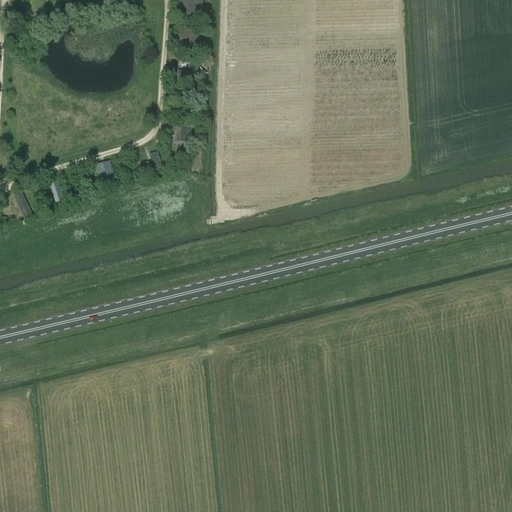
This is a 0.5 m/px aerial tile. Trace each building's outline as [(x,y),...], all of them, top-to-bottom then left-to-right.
[(203,1),(180,1),(179,16),(202,17),(203,1)] [(178,32),(178,41),(189,40),(189,48),(197,47),(196,31),(178,32)] [(190,59),(188,73),(178,71),(176,81),(196,83),(200,61),(190,59)] [(171,92),(171,100),(190,102),(191,93),(171,92)] [(173,124),(172,133),(176,133),(176,143),(191,144),(192,125),(173,124)] [(140,168),(142,175),(162,169),(158,155),(150,157),(152,164),(140,168)] [(110,163),(95,166),(101,189),(116,185),(110,163)] [(55,178),(47,181),(55,205),(63,202),(55,178)] [(21,194),(13,198),(24,220),(32,216),(21,194)]
